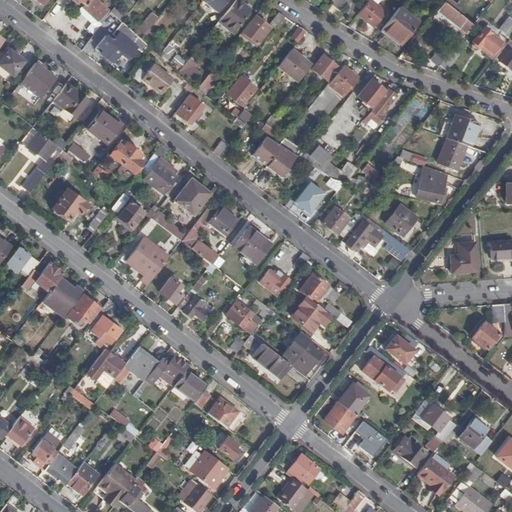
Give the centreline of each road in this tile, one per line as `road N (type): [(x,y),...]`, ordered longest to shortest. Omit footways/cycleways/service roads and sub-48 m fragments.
road 1 (residential): [(385,301),(0,6)]
road 2 (residential): [(0,200),(291,423)]
road 3 (residential): [(273,0),(382,71),(511,113)]
road 4 (residential): [(385,301),(511,139)]
road 5 (residential): [(511,397),(385,301)]
road 6 (residential): [(385,301),(291,423)]
road 7 (residential): [(291,423),(406,511)]
road 8 (residential): [(385,301),(511,291)]
